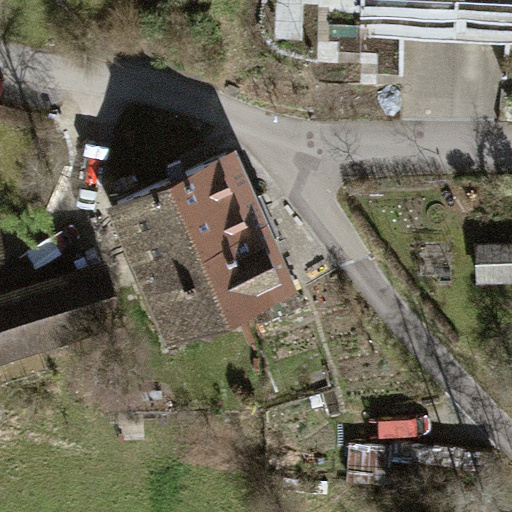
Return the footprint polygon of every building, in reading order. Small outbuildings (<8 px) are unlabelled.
[(193,0),(135,0),(128,31),(189,46),(199,1),(193,0)] [(454,28),(455,0),(361,0),(360,24),(454,28)] [(511,0),(455,0),(454,28),(511,30),(511,0)] [(239,141),(165,173),(197,245),(218,236),(271,213),(239,141)] [(106,198),(138,271),(197,245),(165,173),(106,198)] [(300,281),(271,213),(218,236),(247,303),(300,281)] [(167,338),(247,303),(218,236),(197,245),(138,271),(167,338)] [(511,275),(511,243),(478,244),(479,277),(511,275)] [(107,254),(0,285),(0,355),(126,319),(107,254)]
